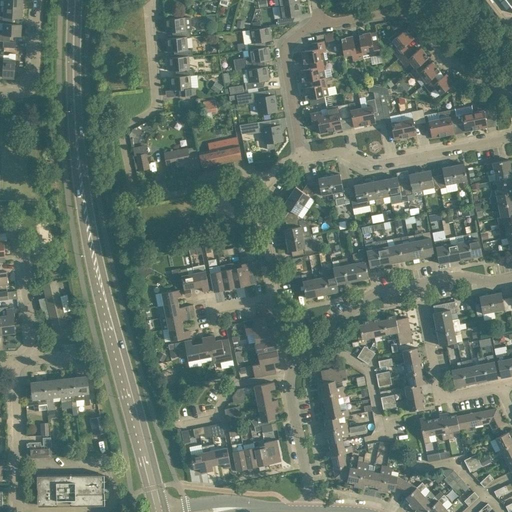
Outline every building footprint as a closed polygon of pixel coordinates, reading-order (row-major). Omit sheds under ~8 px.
[(282,18),(277,19),(278,25),(292,23),(291,17),(301,15),(299,2),(280,5),(282,18)] [(0,22),(3,23),(11,23),(11,17),(22,18),(22,7),(4,6),(4,12),(0,11),(0,22)] [(176,31),(176,37),(186,36),(186,37),(190,36),(190,30),(192,30),(191,17),(185,17),(175,18),(165,19),(166,32),(176,31)] [(237,20),(236,27),(243,28),(244,27),(244,22),(245,21),(237,20)] [(11,23),(3,23),(3,29),(0,29),(0,40),(3,41),(10,41),(10,35),(21,36),(21,24),(11,23)] [(394,23),(390,26),(395,32),(399,29),(394,23)] [(270,26),(249,30),(251,42),(237,44),(238,51),(242,50),(263,47),(262,41),(272,40),(270,26)] [(392,50),(398,58),(409,49),(405,45),(413,38),(406,29),(392,40),(397,46),(392,50)] [(361,52),(362,52),(363,58),(370,56),(381,54),(380,51),(378,42),(372,43),(370,32),(358,35),(360,45),(361,52)] [(186,36),(176,37),(166,38),(167,51),(178,51),(178,57),(188,56),(192,56),(192,49),(187,49),(186,37),(186,36)] [(353,60),(363,58),(362,52),(361,52),(360,45),(354,46),(352,36),(341,38),(343,48),(344,55),(351,54),(353,60)] [(321,60),(321,59),(322,59),(327,58),(325,51),(324,41),(311,43),(312,49),(302,51),(304,63),(310,62),(321,60)] [(268,46),(263,47),(242,50),(243,58),(245,57),(246,58),(237,61),(238,70),(247,69),(261,67),(261,61),(270,59),(268,46)] [(409,49),(398,58),(405,66),(410,62),(415,68),(420,64),(428,57),(421,48),(413,54),(409,49)] [(8,56),(3,56),(3,67),(2,77),(14,78),(16,54),(9,54),(8,56)] [(179,70),(180,76),(190,75),(190,76),(194,75),(193,68),(189,68),(188,56),(178,57),(168,57),(169,71),(179,70)] [(326,77),(324,69),(322,59),(321,59),(321,60),(310,62),(311,68),(300,70),(302,82),(313,80),(319,78),(326,77)] [(422,85),(423,84),(426,82),(434,76),(440,71),(432,62),(424,68),(420,64),(415,68),(410,72),(416,80),(417,79),(422,85)] [(249,82),(245,82),(246,89),(260,87),(259,81),(269,79),(267,66),(261,67),(247,69),(249,82)] [(426,82),(423,84),(430,92),(435,88),(440,94),(446,90),(453,83),(446,74),(438,81),(434,76),(426,82)] [(190,75),(180,76),(170,77),(171,90),(181,89),(182,95),(192,95),(195,94),(195,87),(191,88),(190,76),(190,75)] [(306,99),(309,99),(329,95),(328,87),(326,81),(333,79),(332,75),(326,77),(319,78),(313,80),(314,86),(304,88),(306,99)] [(218,82),(213,90),(218,93),(221,89),(221,88),(223,86),(218,82)] [(243,92),(242,85),(229,87),(229,90),(230,92),(230,94),(243,92)] [(265,90),(248,93),(237,94),(237,98),(238,104),(257,101),(259,113),(276,111),(275,102),(274,95),(266,96),(265,90)] [(380,97),(382,110),(387,130),(392,128),(394,139),(405,137),(402,119),(391,122),(385,94),(379,93),(380,97)] [(320,103),(326,101),(325,96),(329,96),(329,95),(309,99),(310,105),(320,103)] [(382,110),(380,97),(375,98),(374,98),(374,99),(375,101),(377,111),(382,110)] [(374,112),(373,112),(377,111),(374,99),(366,101),(367,106),(361,107),(364,124),(376,122),(374,112)] [(217,112),(215,100),(203,102),(205,112),(205,114),(211,113),(217,112)] [(472,105),(471,105),(476,129),(487,126),(485,117),(496,114),(493,101),(478,104),(479,110),(473,111),(472,105)] [(354,102),(349,103),(343,104),(346,117),(352,116),(354,127),(364,124),(361,107),(355,108),(354,102)] [(343,104),(337,105),(326,107),(327,108),(331,131),(342,129),(340,118),(346,117),(343,104)] [(476,129),(471,105),(455,108),(457,122),(463,120),(465,131),(476,129)] [(331,131),(327,108),(320,109),(321,111),(310,113),(312,124),(318,123),(320,133),(331,131)] [(457,122),(455,108),(438,112),(439,118),(443,135),(454,133),(452,123),(457,122)] [(423,109),(417,110),(420,123),(426,122),(424,112),(423,109)] [(402,119),(405,137),(416,134),(414,124),(420,123),(417,110),(411,111),(412,117),(402,119)] [(439,118),(438,112),(439,118),(429,120),(430,128),(432,137),(443,135),(439,118)] [(186,117),(183,114),(181,113),(178,118),(185,123),(188,118),(186,117)] [(282,132),(280,118),(239,124),(241,133),(245,132),(246,134),(263,131),(264,143),(266,143),(267,149),(275,148),(274,142),(282,140),(280,132),(282,132)] [(199,152),(200,157),(202,167),(241,158),(237,137),(208,143),(209,149),(199,152)] [(200,167),(198,158),(197,152),(188,154),(187,149),(165,153),(167,165),(171,164),(172,173),(200,167)] [(146,153),(136,155),(138,170),(149,168),(146,153)] [(494,167),(495,173),(511,170),(509,159),(486,164),(487,168),(494,167)] [(464,163),(453,165),(456,181),(463,180),(464,186),(468,185),(464,163)] [(443,174),(438,175),(440,188),(446,186),(445,184),(456,181),(453,165),(442,167),(443,174)] [(434,186),(435,189),(440,188),(438,175),(432,176),(431,170),(420,172),(423,189),(434,186)] [(490,181),(491,185),(511,181),(511,173),(511,170),(495,173),(497,180),(490,181)] [(404,182),(407,194),(413,193),(412,191),(423,189),(420,172),(409,174),(410,181),(404,182)] [(334,199),(335,198),(337,206),(349,203),(349,200),(351,199),(349,187),(343,188),(340,174),(329,176),(333,192),(334,199)] [(322,194),(333,192),(329,176),(318,178),(319,181),(313,182),(315,194),(321,193),(322,194)] [(402,202),(408,200),(407,194),(404,182),(399,183),(397,176),(386,178),(389,195),(390,195),(400,193),(402,202)] [(386,178),(376,181),(380,203),(384,203),(383,196),(389,195),(386,178)] [(376,204),(380,203),(376,181),(365,183),(368,199),(374,198),(376,204)] [(492,190),(498,188),(499,195),(511,192),(511,181),(491,185),(492,190)] [(310,195),(315,194),(313,182),(307,183),(302,191),(296,186),(289,196),(303,205),(310,195)] [(354,186),(349,187),(351,199),(353,209),(370,205),(368,199),(365,183),(354,185),(354,186)] [(498,202),(491,203),(492,207),(511,203),(511,192),(499,195),(496,195),(498,202)] [(286,223),(298,220),(297,215),(297,214),(303,205),(289,196),(283,205),(279,206),(280,210),(278,213),(281,215),(282,218),(285,217),(286,223)] [(483,201),(475,203),(476,210),(484,208),(483,201)] [(511,214),(511,203),(493,207),(492,207),(493,211),(499,210),(501,217),(503,216),(511,214)] [(462,207),(464,216),(474,214),(473,205),(462,207)] [(511,214),(503,216),(504,223),(495,224),(495,228),(499,228),(505,227),(511,225),(511,214)] [(284,229),(286,240),(302,236),(300,225),(299,226),(298,220),(286,223),(287,228),(284,229)] [(373,225),(362,227),(363,234),(374,232),(373,225)] [(511,225),(505,227),(499,228),(500,232),(506,231),(507,237),(511,236),(511,225)] [(420,230),(418,230),(419,233),(423,256),(434,254),(431,237),(424,238),(423,232),(422,233),(422,231),(420,231),(420,230)] [(439,263),(450,261),(445,238),(444,231),(433,233),(436,247),(439,263)] [(467,234),(471,257),(482,255),(479,238),(478,232),(471,233),(467,234)] [(423,256),(419,233),(414,234),(415,240),(409,241),(413,258),(423,256)] [(457,242),(461,259),(471,257),(467,234),(456,236),(457,242)] [(292,256),(302,254),(314,252),(311,235),(302,236),(286,240),(288,251),(291,250),(292,256)] [(402,260),(413,258),(409,241),(408,235),(397,237),(402,260)] [(461,259),(457,242),(456,236),(450,237),(445,238),(450,261),(461,259)] [(508,244),(502,245),(503,250),(511,247),(511,236),(507,237),(508,244)] [(381,265),(376,241),(375,237),(370,237),(371,243),(365,244),(370,267),(381,265)] [(393,244),(388,245),(391,263),(402,260),(397,237),(393,238),(392,238),(393,244)] [(381,265),(391,263),(388,245),(387,239),(376,241),(381,265)] [(369,277),(364,254),(363,248),(358,249),(359,252),(353,253),(358,279),(369,277)] [(358,279),(353,253),(352,253),(354,262),(348,263),(347,258),(343,258),(347,282),(358,279)] [(347,282),(343,258),(338,259),(339,265),(333,266),(334,274),(335,274),(337,284),(337,283),(347,282)] [(241,263),(241,266),(245,285),(258,283),(254,261),(241,263)] [(230,264),(235,287),(245,285),(241,266),(236,267),(235,263),(230,264)] [(235,287),(230,264),(219,266),(224,289),(235,287)] [(0,284),(8,284),(7,271),(2,271),(1,265),(0,265),(0,284)] [(335,274),(334,274),(328,276),(327,269),(327,266),(323,265),(322,266),(323,270),(328,293),(339,291),(337,283),(337,284),(335,274)] [(224,289),(219,266),(209,268),(210,272),(214,291),(224,289)] [(195,287),(192,273),(188,274),(187,268),(181,269),(180,267),(171,269),(175,286),(183,285),(185,295),(192,293),(191,288),(195,287)] [(210,290),(208,280),(205,270),(192,273),(195,287),(202,286),(203,291),(210,290)] [(320,277),(314,278),(317,295),(328,293),(323,270),(319,271),(320,277)] [(306,297),(317,295),(314,278),(307,280),(306,273),(301,274),(306,297)] [(60,294),(71,292),(68,278),(57,280),(60,294)] [(45,293),(58,290),(56,280),(43,283),(45,293)] [(181,289),(161,292),(155,294),(157,306),(178,302),(177,296),(182,295),(181,289)] [(39,299),(42,311),(45,311),(46,317),(51,316),(56,334),(68,331),(58,290),(45,293),(46,295),(47,297),(39,299)] [(505,311),(511,310),(508,297),(502,298),(501,292),(490,294),(493,311),(504,308),(505,311)] [(483,313),(493,311),(490,294),(479,296),(480,303),(475,304),(477,317),(483,315),(483,313)] [(178,302),(157,306),(164,305),(166,316),(186,313),(184,306),(179,307),(178,302)] [(0,307),(1,316),(3,333),(15,331),(12,308),(8,309),(8,306),(0,307)] [(433,312),(435,323),(452,320),(451,314),(457,313),(456,308),(443,310),(433,312)] [(169,328),(183,325),(181,320),(187,319),(196,317),(195,311),(189,312),(186,313),(166,316),(169,328)] [(386,334),(397,331),(398,331),(396,319),(395,315),(386,316),(387,319),(383,319),(386,334)] [(265,317),(244,321),(246,334),(253,332),(268,329),(268,328),(265,317)] [(408,317),(396,319),(398,331),(397,331),(399,343),(412,341),(408,317)] [(374,336),(386,334),(383,319),(379,320),(379,318),(371,320),(374,336)] [(435,323),(437,334),(460,329),(460,325),(458,319),(452,320),(435,323)] [(362,338),(374,336),(371,320),(363,321),(363,323),(359,324),(362,338)] [(183,325),(169,328),(171,340),(190,336),(189,330),(184,331),(183,325)] [(253,332),(255,342),(275,338),(273,327),(268,328),(268,329),(253,332)] [(461,334),(460,329),(437,334),(440,345),(449,343),(456,341),(455,335),(461,334)] [(211,356),(212,355),(214,363),(232,359),(230,351),(228,339),(222,341),(221,339),(216,340),(215,335),(207,336),(211,356)] [(211,356),(207,336),(202,337),(203,343),(196,344),(199,358),(211,356)] [(492,344),(490,337),(479,340),(480,347),(492,344)] [(255,342),(257,352),(277,349),(275,338),(255,342)] [(191,339),(174,343),(175,348),(180,347),(180,350),(186,349),(188,360),(199,358),(196,344),(192,345),(191,339)] [(357,356),(363,360),(370,349),(364,345),(363,348),(357,356)] [(496,354),(497,360),(501,377),(511,375),(507,352),(506,346),(495,348),(496,354)] [(404,362),(421,359),(420,351),(417,351),(417,347),(402,350),(404,362)] [(172,357),(179,356),(177,348),(170,350),(172,357)] [(257,352),(259,363),(274,361),(279,360),(277,349),(257,352)] [(375,353),(370,349),(363,360),(368,364),(374,355),(375,353)] [(160,351),(157,357),(156,357),(157,358),(163,361),(167,355),(160,351)] [(498,378),(496,368),(494,361),(493,354),(482,357),(487,380),(498,378)] [(473,365),(476,382),(487,380),(482,357),(478,357),(479,364),(473,365)] [(380,367),(392,365),(391,358),(378,360),(380,367)] [(407,374),(421,371),(421,367),(423,367),(421,359),(404,362),(407,374)] [(465,384),(476,382),(473,365),(472,359),(461,361),(465,384)] [(252,364),(253,367),(255,377),(276,373),(274,361),(259,363),(252,364)] [(455,386),(465,384),(461,361),(457,362),(458,368),(451,369),(455,386)] [(334,381),(338,381),(347,379),(345,366),(321,371),(323,382),(334,380),(334,381)] [(376,373),(377,380),(390,377),(389,371),(376,373)] [(405,387),(419,384),(426,383),(424,374),(422,375),(421,371),(407,374),(409,385),(404,386),(405,387)] [(74,377),(77,400),(84,399),(85,405),(90,404),(87,376),(74,377)] [(72,406),(73,406),(77,406),(76,400),(77,400),(74,377),(59,379),(61,396),(60,396),(61,402),(71,400),(72,406)] [(391,384),(390,377),(377,380),(379,386),(391,384)] [(48,403),(47,403),(47,409),(54,409),(53,397),(60,396),(61,396),(59,379),(45,380),(48,403)] [(39,404),(47,403),(48,403),(45,380),(31,382),(32,388),(26,388),(27,406),(34,405),(34,411),(40,410),(39,404)] [(318,391),(319,396),(343,391),(342,385),(335,387),(334,381),(334,380),(323,382),(320,383),(322,390),(318,391)] [(254,385),(257,397),(271,395),(269,389),(275,388),(274,382),(254,385)] [(407,399),(423,396),(422,387),(420,387),(419,384),(405,387),(407,399)] [(238,389),(232,396),(234,402),(246,400),(244,388),(238,389)] [(343,391),(319,396),(320,400),(324,400),(325,407),(339,404),(338,397),(345,396),(343,391)] [(394,394),(381,397),(382,403),(395,401),(394,394)] [(272,400),(271,395),(257,397),(259,409),(278,405),(277,399),(272,400)] [(407,399),(409,410),(424,408),(423,403),(425,403),(423,396),(407,399)] [(396,407),(395,401),(382,403),(383,410),(396,407)] [(323,415),(324,422),(338,419),(338,417),(348,414),(347,409),(340,410),(339,404),(325,407),(327,414),(323,415)] [(238,405),(225,409),(226,415),(231,414),(231,415),(240,413),(238,405)] [(254,426),(261,424),(269,423),(268,420),(275,419),(274,413),(280,412),(278,405),(259,409),(260,416),(257,416),(251,420),(254,426)] [(481,411),(484,423),(489,422),(492,429),(504,423),(497,408),(481,411)] [(481,411),(466,414),(468,426),(484,423),(481,411)] [(439,418),(435,418),(438,432),(441,432),(443,439),(453,437),(452,430),(453,429),(451,415),(449,416),(448,412),(439,414),(439,418)] [(231,414),(226,415),(228,421),(227,422),(228,429),(235,427),(234,421),(232,421),(231,415),(231,414)] [(453,429),(468,426),(466,414),(457,416),(456,414),(451,415),(453,429)] [(104,433),(100,416),(89,418),(93,435),(104,433)] [(438,432),(435,418),(425,420),(425,417),(420,418),(424,443),(430,442),(429,434),(438,432)] [(339,423),(338,419),(324,422),(325,427),(322,427),(323,432),(347,427),(346,422),(339,423)] [(40,423),(41,435),(49,434),(48,422),(40,423)] [(222,423),(210,425),(212,436),(212,437),(220,435),(221,437),(225,436),(224,429),(222,423)] [(273,430),(271,423),(262,425),(263,432),(273,430)] [(210,425),(198,427),(200,434),(204,433),(205,437),(212,436),(210,425)] [(327,436),(329,443),(342,440),(341,434),(348,432),(347,427),(323,432),(324,437),(327,436)] [(183,442),(190,440),(188,429),(181,430),(183,442)] [(495,438),(501,449),(511,443),(511,438),(508,431),(495,438)] [(52,457),(51,442),(51,437),(43,437),(43,445),(41,445),(41,442),(29,442),(29,446),(27,446),(28,458),(52,457)] [(264,442),(264,444),(265,444),(269,463),(281,461),(277,439),(264,442)] [(265,444),(264,444),(259,445),(258,440),(253,441),(254,446),(258,466),(269,463),(265,444)] [(328,456),(331,455),(343,453),(352,451),(351,445),(343,446),(342,440),(329,443),(330,450),(327,451),(328,456)] [(244,448),(243,448),(242,442),(235,444),(237,450),(233,450),(237,470),(248,468),(244,448)] [(243,444),(244,448),(248,468),(248,470),(252,469),(252,467),(258,466),(254,446),(253,442),(243,444)] [(511,443),(501,449),(506,460),(511,456),(511,443)] [(215,449),(209,450),(208,445),(202,446),(207,471),(213,470),(212,464),(218,463),(215,449)] [(207,471),(202,446),(203,452),(191,454),(194,468),(200,467),(201,472),(207,471)] [(215,449),(218,463),(223,462),(224,468),(231,466),(229,457),(227,446),(215,449)] [(439,452),(427,454),(428,462),(440,459),(439,452)] [(343,453),(331,455),(335,477),(347,479),(350,467),(345,466),(343,453)] [(467,466),(479,460),(476,454),(464,460),(467,466)] [(488,463),(485,456),(480,459),(482,465),(488,463)] [(354,486),(358,487),(363,461),(358,460),(356,468),(350,467),(347,479),(347,481),(354,482),(354,486)] [(482,466),(479,460),(467,466),(470,471),(482,466)] [(375,465),(368,464),(368,462),(364,461),(363,461),(358,487),(363,488),(364,484),(371,485),(374,471),(375,465)] [(377,490),(382,491),(387,466),(385,466),(382,465),(381,465),(380,472),(374,471),(371,485),(378,487),(377,490)] [(395,489),(401,492),(407,481),(398,476),(391,475),(392,467),(387,466),(382,491),(387,492),(387,489),(395,490),(395,489)] [(454,470),(453,469),(443,479),(448,484),(453,479),(456,482),(461,478),(454,470)] [(438,483),(443,478),(444,477),(439,471),(433,477),(438,483)] [(38,475),(38,505),(57,504),(57,499),(71,499),(71,504),(104,503),(104,474),(38,475)] [(484,487),(490,481),(494,478),(489,474),(480,482),(484,487)] [(461,478),(456,482),(451,487),(456,492),(461,487),(465,491),(469,487),(461,478)] [(407,501),(413,507),(425,496),(420,490),(426,485),(422,481),(416,486),(407,481),(401,492),(407,496),(406,497),(409,500),(407,501)] [(508,491),(505,485),(494,491),(497,496),(508,491)] [(429,500),(425,496),(413,507),(416,511),(419,511),(420,511),(419,511),(425,511),(428,510),(445,495),(441,491),(435,496),(435,495),(429,500)] [(469,505),(479,496),(474,491),(464,500),(469,505)] [(443,511),(447,509),(442,503),(448,498),(445,495),(428,510),(430,511),(443,511)] [(488,503),(478,511),(487,511),(492,508),(488,503)]
